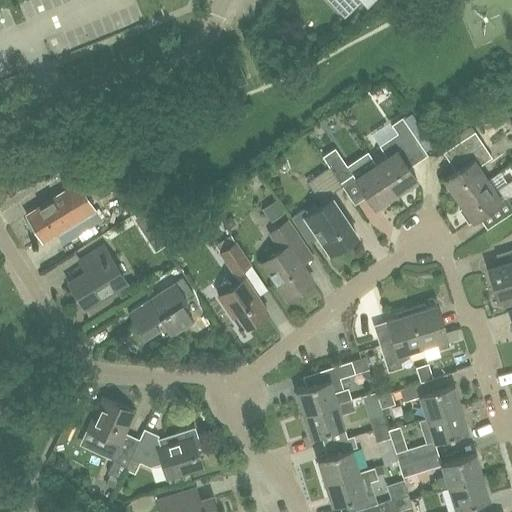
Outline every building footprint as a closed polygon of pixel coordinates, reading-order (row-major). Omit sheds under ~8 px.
[(327,0),(343,17),(360,1),(366,7),(372,0),(327,0)] [(229,65),(239,87),(248,82),(238,61),(229,65)] [(375,164),(396,194),(403,189),(407,192),(417,185),(416,181),(416,180),(408,169),(403,160),(422,148),(405,123),(402,118),(391,125),(397,134),(379,145),(378,146),(386,157),(375,164)] [(444,180),(458,201),(488,181),(479,167),(492,158),(475,132),(451,148),(463,167),(456,172),(444,180)] [(322,157),(329,168),(340,184),(353,175),(335,148),(322,157)] [(96,192),(97,192),(101,198),(116,189),(113,182),(120,178),(105,153),(81,168),(96,192)] [(388,200),(396,194),(375,164),(354,178),(375,209),(375,208),(379,211),(389,204),(388,200)] [(342,187),(340,184),(329,168),(306,183),(322,206),(307,216),(303,209),(290,218),(308,244),(318,238),(329,255),(355,237),(328,196),(342,187)] [(488,181),(458,201),(461,207),(460,211),(467,221),(471,222),(505,200),(511,210),(511,181),(495,192),(488,181)] [(26,215),(42,241),(71,224),(78,235),(100,221),(77,183),(26,215)] [(312,282),(302,266),(314,258),(288,220),(268,234),(280,251),(263,262),(287,299),(312,282)] [(234,276),(251,264),(235,241),(218,253),(234,276)] [(69,284),(84,308),(125,282),(103,247),(79,262),(86,273),(69,284)] [(511,261),(488,269),(497,300),(501,299),(503,307),(511,303),(511,261)] [(185,301),(185,300),(193,295),(182,277),(127,312),(138,330),(136,331),(143,342),(165,327),(170,336),(193,322),(181,304),(185,301)] [(241,330),(267,312),(244,278),(218,296),(241,330)] [(410,309),(423,347),(435,343),(438,351),(450,347),(436,304),(426,308),(425,304),(410,309)] [(398,355),(423,347),(410,309),(395,313),(396,317),(386,320),(393,339),(379,343),(388,371),(402,367),(398,355)] [(368,370),(365,358),(343,364),(347,377),(368,370)] [(418,421),(426,419),(460,408),(453,385),(450,386),(446,375),(416,384),(419,395),(426,418),(418,421)] [(334,392),(330,380),(295,391),(303,414),(337,403),(350,399),(347,388),(334,392)] [(394,405),(391,392),(377,397),(381,409),(394,405)] [(124,470),(139,439),(124,432),(134,411),(103,397),(87,431),(117,445),(111,458),(114,459),(107,472),(120,479),(124,470)] [(350,399),(337,403),(303,414),(310,437),(344,427),(341,415),(354,411),(350,399)] [(429,428),(433,442),(467,432),(460,408),(426,419),(418,421),(421,430),(429,428)] [(372,430),(386,426),(382,414),(368,418),(372,430)] [(386,426),(372,430),(376,442),(390,438),(386,426)] [(134,474),(140,462),(150,467),(161,464),(166,479),(202,467),(196,448),(200,447),(194,428),(175,434),(178,441),(156,448),(155,443),(158,436),(144,429),(139,439),(124,470),(134,474)] [(404,451),(395,453),(399,465),(437,454),(437,453),(433,442),(425,444),(404,451)] [(325,483),(359,472),(351,449),(317,460),(325,483)] [(437,454),(399,465),(403,477),(440,466),(440,464),(437,454)] [(474,454),(440,464),(440,466),(443,477),(437,478),(435,482),(431,483),(434,491),(447,488),(481,477),(474,454)] [(372,468),(359,472),(325,483),(332,506),(337,505),(339,511),(350,511),(360,509),(377,504),(373,493),(366,495),(363,484),(378,479),(377,477),(374,468),(374,467),(372,468)] [(481,477),(447,488),(454,511),(488,501),(481,477)] [(216,511),(212,498),(200,502),(196,489),(156,501),(159,511),(216,511)] [(394,499),(387,501),(389,511),(394,511),(402,510),(402,511),(413,511),(412,506),(412,507),(408,495),(394,499)]
